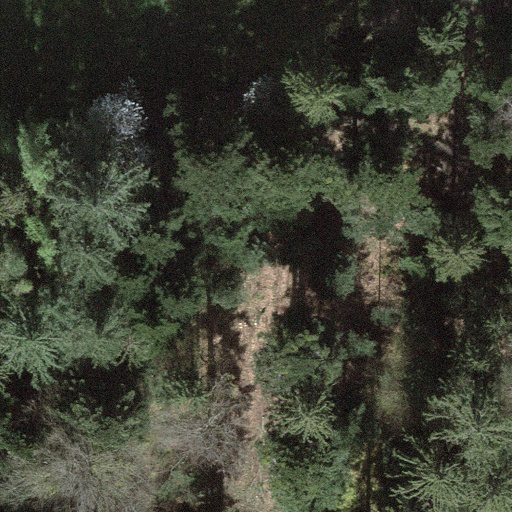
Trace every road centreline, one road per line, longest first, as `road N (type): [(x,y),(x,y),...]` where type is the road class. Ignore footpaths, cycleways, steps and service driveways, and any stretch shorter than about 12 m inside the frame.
road 1 (track): [(0,158),(323,68),(499,0)]
road 2 (track): [(511,180),(443,113),(323,68)]
